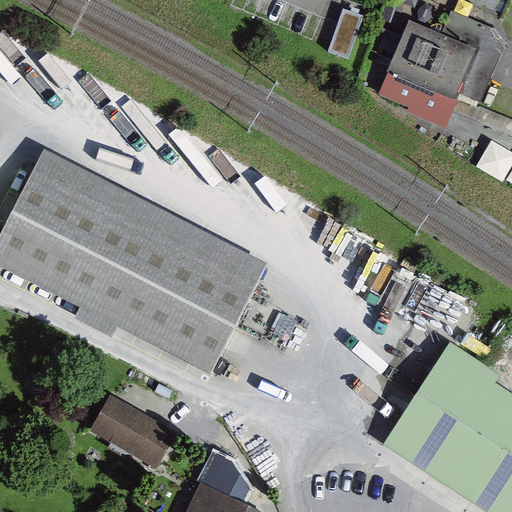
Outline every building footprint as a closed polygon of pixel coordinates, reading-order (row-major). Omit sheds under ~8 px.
[(352,59),(368,11),(347,4),(332,52),(352,59)] [(511,40),(511,35),(456,13),(447,34),(417,22),(407,46),(389,39),(383,53),(402,61),(386,101),(451,127),(457,113),(511,135),(511,119),(462,99),(465,92),(487,101),(511,40)] [(480,165),(511,184),(511,146),(496,137),(480,165)] [(275,264),(51,151),(0,251),(0,268),(85,311),(80,321),(118,341),(123,330),(217,378),(275,264)] [(506,376),(457,344),(390,448),(490,511),(511,511),(511,392),(500,385),(506,376)] [(117,397),(97,434),(116,445),(113,449),(136,462),(139,456),(163,470),(183,434),(117,397)] [(214,455),(200,484),(243,504),(249,490),(231,462),(214,455)] [(393,464),(331,470),(332,475),(318,476),(321,502),(335,500),(336,511),(390,511),(387,481),(395,480),(393,464)] [(259,511),(243,504),(200,484),(186,511),(259,511)]
